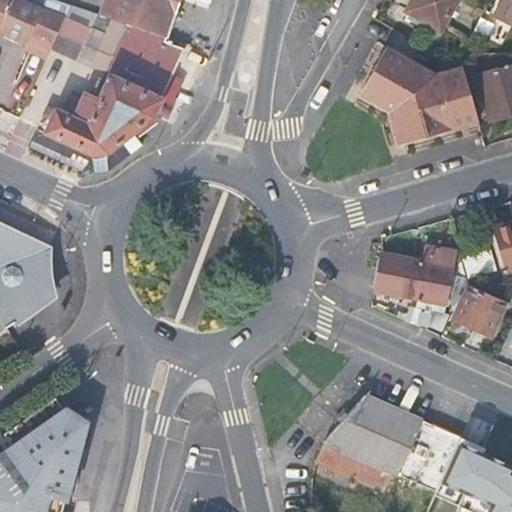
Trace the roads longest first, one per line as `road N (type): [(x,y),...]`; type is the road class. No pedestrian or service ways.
road 1 (residential): [(284,294),(511,400)]
road 2 (residential): [(287,230),(511,167)]
road 3 (residential): [(357,0),(290,125),(256,130)]
road 4 (secondary): [(141,338),(113,511)]
road 5 (secondary): [(246,0),(223,93),(184,162)]
road 6 (residential): [(218,351),(259,511)]
road 7 (secondary): [(140,511),(177,353)]
road 8 (residential): [(0,396),(114,312)]
road 9 (secondary): [(256,130),(282,0)]
